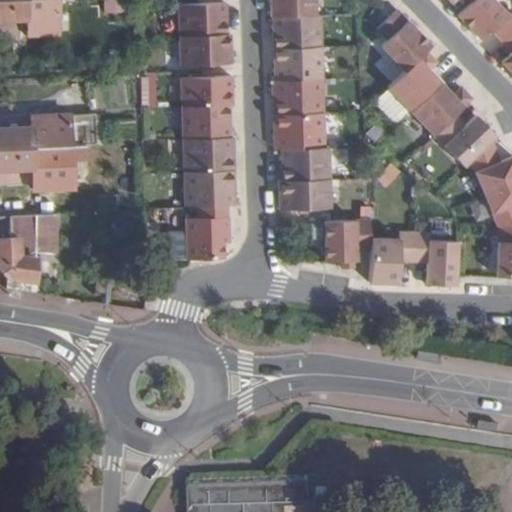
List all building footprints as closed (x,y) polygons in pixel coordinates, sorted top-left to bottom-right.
[(54,14),(53,0),(0,0),(0,22),(28,22),(27,15),(54,14)] [(269,0),(270,17),(272,17),(315,16),(313,0),(269,0)] [(491,31),(502,42),(511,31),(511,13),(510,12),(506,15),(491,0),(473,0),(471,2),(457,15),(481,40),(491,31)] [(179,36),(226,35),(226,34),(225,2),(223,2),(178,4),(179,36)] [(148,6),(139,6),(139,22),(148,22),(148,6)] [(381,46),(405,71),(426,51),(431,46),(397,10),(392,14),(376,29),(387,40),(381,46)] [(55,27),(54,14),(27,15),(28,22),(27,28),(55,27)] [(315,16),(272,17),(273,49),(320,47),(319,16),(315,16)] [(511,31),(502,42),(511,52),(501,62),(511,74),(511,31)] [(180,65),(231,64),(230,34),(226,34),(226,35),(179,36),(180,65)] [(273,49),(274,81),(322,79),(320,47),(273,49)] [(410,111),(440,83),(432,74),(428,70),(436,62),(426,51),(405,71),(388,88),(410,111)] [(140,75),(141,106),(157,106),(155,74),(140,75)] [(180,78),(181,107),(229,105),(232,105),(231,76),(180,78)] [(271,80),(273,115),(322,114),(322,79),(274,81),(271,80)] [(410,111),(433,135),(454,116),(472,99),(461,87),(452,96),(448,91),(440,83),(410,111)] [(183,138),(230,137),(229,105),(181,107),(183,138)] [(322,114),(273,115),(274,149),(280,149),(324,147),(322,114)] [(29,128),(0,128),(0,148),(88,145),(87,115),(28,117),(29,128)] [(433,135),(463,166),(470,160),(490,140),(495,136),(475,115),(464,126),(454,116),(433,135)] [(184,173),(234,171),(232,137),(230,137),(183,138),(184,173)] [(470,160),(483,192),(511,180),(511,155),(499,162),(490,140),(470,160)] [(88,161),(88,145),(0,148),(0,171),(44,169),(43,163),(88,161)] [(324,147),(280,149),(281,181),(328,179),(327,147),(324,147)] [(388,164),(381,174),(395,183),(402,173),(397,170),(388,164)] [(227,206),(235,206),(234,171),(184,173),(185,207),(196,207),(227,206)] [(281,181),(278,181),(279,210),(329,208),(328,179),(281,181)] [(511,180),(483,192),(498,228),(511,225),(511,180)] [(196,207),(197,217),(228,217),(227,206),(196,207)] [(55,253),(54,214),(8,215),(8,238),(0,238),(0,273),(6,281),(35,284),(34,252),(55,253)] [(185,218),(187,260),(223,259),(222,243),(229,243),(228,217),(185,218)] [(324,262),(356,260),(355,249),(370,248),(369,238),(369,219),(330,221),(323,221),(324,262)] [(511,225),(498,228),(496,277),(511,277),(511,225)] [(369,273),(368,282),(397,283),(398,261),(412,261),(413,232),(398,232),(397,239),(369,238),(370,248),(369,273)] [(428,233),(413,232),(412,261),(426,261),(426,284),(455,285),(455,275),(456,240),(428,240),(428,233)] [(6,281),(12,291),(37,295),(38,285),(35,284),(6,281)] [(46,461),(50,425),(29,423),(19,422),(14,457),(46,461)] [(188,487),(186,487),(186,511),(276,511),(276,508),(307,507),(306,483),(188,487)]
